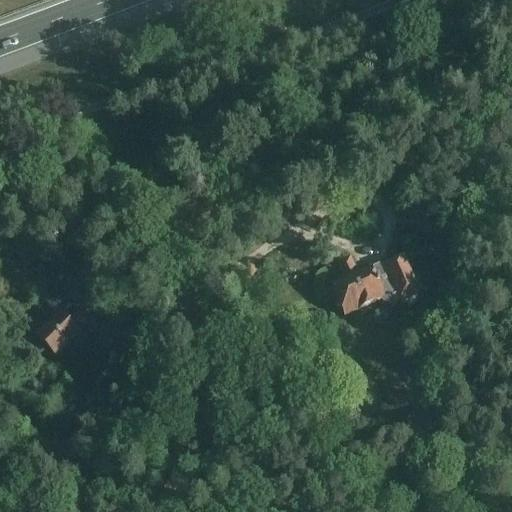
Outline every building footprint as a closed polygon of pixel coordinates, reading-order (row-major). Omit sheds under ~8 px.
[(217,114),(212,107),(192,124),(203,136),(223,119),(217,114)] [(369,271),(356,276),(349,260),(337,264),(345,281),(332,287),(345,317),(381,301),(382,304),(390,307),(398,303),(403,305),(416,300),(418,295),(403,259),(370,273),(369,271)] [(58,317),(36,339),(55,357),(78,334),(78,333),(92,319),(82,308),(67,323),(60,316),(58,317)] [(102,328),(96,334),(113,351),(132,331),(115,315),(109,321),(102,328)] [(110,377),(105,372),(92,385),(97,390),(110,377)]
